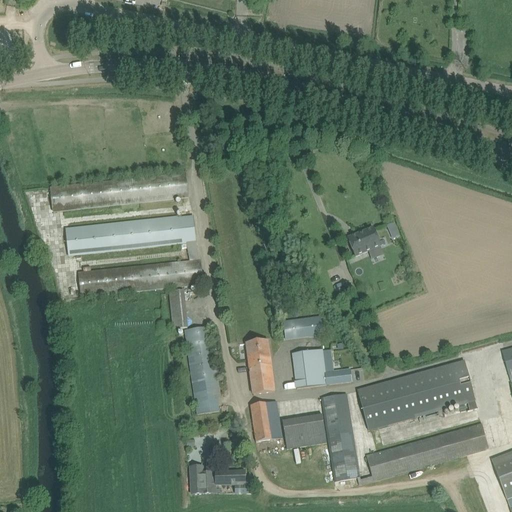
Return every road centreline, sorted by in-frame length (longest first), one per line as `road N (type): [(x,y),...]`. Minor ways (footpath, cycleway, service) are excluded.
road 1 (residential): [(182,65),(219,328),(251,457),(265,481),(283,492),(366,491),(441,483),(489,461)]
road 2 (unclassified): [(511,92),(66,4),(42,20),(40,74)]
road 3 (tertiary): [(511,150),(273,81),(182,65)]
road 4 (unknown): [(201,206),(63,221),(55,231),(58,263)]
road 5 (tertiary): [(182,65),(40,74)]
